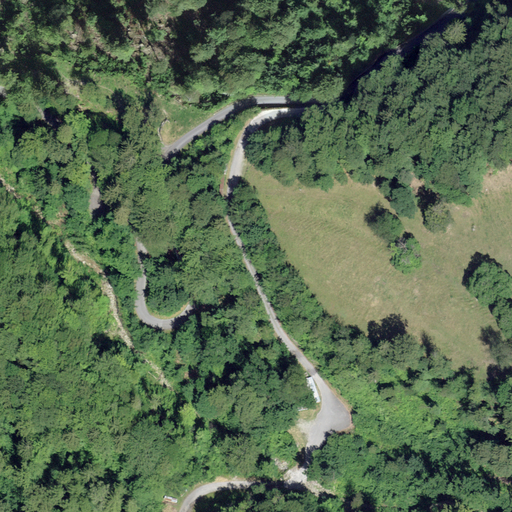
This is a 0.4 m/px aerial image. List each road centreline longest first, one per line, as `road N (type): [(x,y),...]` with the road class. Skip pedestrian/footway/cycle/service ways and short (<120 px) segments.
road 1 (unclassified): [(0,90),(50,119),(122,205),(142,240),(143,315),(172,324),(195,296),(164,192),(173,150),(246,101),(348,91),(470,0)]
road 2 (track): [(339,95),(318,112),(261,120),(249,130),(230,181),(243,252),(326,401),(319,443),(294,482),(210,487),(195,493),(184,511)]
